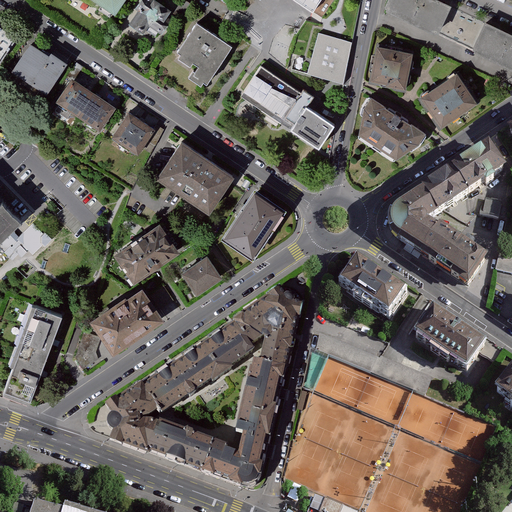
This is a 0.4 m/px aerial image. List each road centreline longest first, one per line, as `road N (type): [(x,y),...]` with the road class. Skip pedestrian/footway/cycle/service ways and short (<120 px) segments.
road 1 (residential): [(314,207),(10,0)]
road 2 (residential): [(317,236),(31,433)]
road 3 (residential): [(326,242),(267,511)]
road 4 (secondary): [(31,433),(240,511)]
road 5 (residential): [(376,0),(333,196)]
road 6 (residential): [(356,232),(511,342)]
road 7 (residential): [(357,210),(511,106)]
